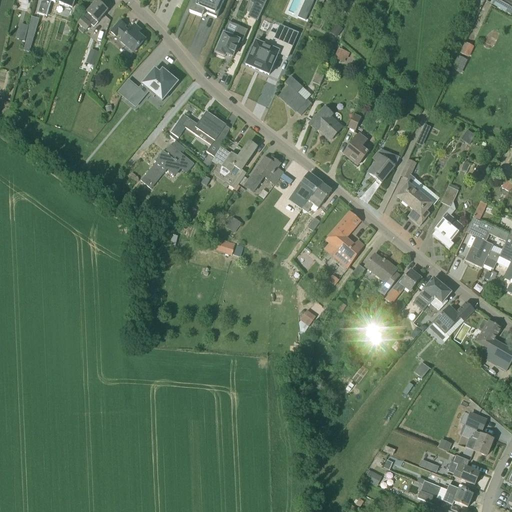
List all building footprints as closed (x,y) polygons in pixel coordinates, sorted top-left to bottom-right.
[(41,0),(37,14),(47,17),(51,2),(55,3),(55,2),(59,4),(59,5),(72,8),(74,0),(41,0)] [(194,0),(189,12),(202,17),(206,18),(207,15),(217,19),(224,0),(194,0)] [(247,18),(257,22),(266,0),(251,0),(250,3),(253,5),(247,18)] [(511,13),(511,7),(498,0),(492,0),(490,4),(511,15),(511,13)] [(86,31),(91,25),(94,27),(98,23),(108,11),(97,2),(77,24),(86,31)] [(302,12),(299,18),(305,21),(308,14),(302,12)] [(29,53),(39,20),(31,18),(24,52),(29,53)] [(135,25),(132,29),(129,32),(124,28),(125,27),(120,22),(110,32),(116,37),(118,36),(122,40),(120,42),(133,54),(145,40),(138,34),(141,31),(135,25)] [(337,25),(330,33),(336,38),(343,29),(337,25)] [(224,34),(216,53),(225,57),(226,55),(232,58),(234,54),(235,54),(237,49),(236,49),(238,43),(241,45),(247,31),(239,27),(234,39),(224,34)] [(269,33),(264,46),(256,42),(246,66),(269,76),(278,54),(287,58),(298,34),(288,30),(284,39),(269,33)] [(464,43),(459,53),(469,58),(474,47),(464,43)] [(98,52),(90,49),(88,56),(96,59),(98,52)] [(338,49),(334,59),(344,63),(346,59),(347,59),(350,54),(338,49)] [(461,74),(467,61),(458,56),(451,69),(461,74)] [(148,92),(154,98),(155,96),(163,106),(180,87),(163,72),(160,76),(155,71),(142,86),(149,91),(148,92)] [(317,74),(313,83),(320,86),(324,77),(317,74)] [(305,102),(297,95),(303,88),(290,77),(284,84),(288,88),(279,98),(285,103),(295,112),(296,113),(296,112),(301,117),(311,105),(307,100),(305,102)] [(129,81),(119,93),(136,110),(146,100),(158,109),(163,106),(155,96),(154,98),(148,92),(149,91),(142,86),(139,90),(129,81)] [(402,105),(405,98),(405,97),(399,93),(398,95),(395,103),(402,105)] [(331,140),(341,129),(329,118),(332,115),(324,108),(309,125),(316,132),(319,129),(331,140)] [(169,137),(176,141),(185,128),(201,140),(206,133),(216,140),(211,147),(218,152),(224,140),(219,136),(225,126),(213,118),(214,117),(213,116),(212,117),(206,113),(201,121),(203,122),(199,128),(187,119),(182,126),(179,123),(169,137)] [(348,129),(355,132),(361,118),(354,115),(348,129)] [(424,125),(419,138),(425,141),(430,128),(424,125)] [(467,131),(461,140),(469,146),(475,136),(467,131)] [(366,142),(359,136),(344,155),(358,166),(368,153),(361,148),(366,142)] [(245,175),(240,171),(255,149),(248,145),(239,159),(232,154),(222,167),(221,167),(220,174),(225,178),(230,174),(235,178),(229,187),(234,191),(245,175)] [(182,155),(172,147),(170,146),(164,153),(163,152),(156,161),(157,162),(142,180),(151,188),(166,169),(175,176),(181,170),(186,174),(194,165),(182,155)] [(381,185),(394,168),(377,155),(373,160),(378,164),(369,175),(381,185)] [(203,164),(209,168),(213,159),(209,156),(203,164)] [(263,176),(275,185),(283,174),(277,169),(280,164),(272,159),(270,162),(265,159),(244,188),(253,194),(257,187),(256,186),(263,176)] [(415,180),(410,175),(415,165),(408,161),(401,176),(408,180),(405,184),(407,185),(397,198),(408,208),(419,194),(411,187),(415,180)] [(294,204),(303,211),(317,192),(322,185),(309,175),(295,193),(299,197),(294,204)] [(511,184),(505,181),(501,189),(511,193),(511,191),(511,184)] [(317,192),(303,211),(306,214),(312,206),(318,210),(331,192),(322,185),(317,192)] [(450,208),(458,192),(448,187),(440,203),(450,208)] [(432,205),(419,194),(408,208),(417,215),(412,221),(419,227),(428,215),(425,213),(432,205)] [(480,202),(472,219),(478,221),(478,222),(485,209),(491,212),(493,208),(480,202)] [(196,212),(191,209),(188,217),(193,219),(196,212)] [(270,224),(288,229),(292,214),(274,210),(270,224)] [(335,230),(328,239),(325,241),(329,244),(324,250),(333,258),(334,257),(348,269),(351,264),(363,247),(361,244),(357,248),(346,238),(360,222),(350,213),(342,222),(341,222),(334,229),(335,230)] [(315,219),(308,228),(313,231),(320,222),(315,219)] [(507,240),(507,238),(509,235),(478,222),(478,221),(472,219),(470,223),(507,240)] [(459,234),(442,220),(434,231),(436,233),(432,237),(432,238),(433,237),(449,251),(453,246),(450,244),(459,234)] [(240,227),(234,223),(230,221),(226,228),(236,234),(240,227)] [(496,264),(500,255),(500,252),(497,248),(492,248),(493,246),(486,243),(489,235),(505,242),(507,240),(470,223),(466,233),(477,239),(466,262),(480,269),(485,258),(496,264)] [(166,234),(163,245),(166,246),(175,248),(178,237),(169,235),(166,234)] [(212,250),(240,259),(244,247),(216,238),(212,250)] [(505,242),(500,255),(496,264),(509,269),(511,262),(511,261),(511,240),(507,238),(507,240),(505,242)] [(379,291),(384,296),(399,277),(395,274),(397,271),(384,261),(383,262),(374,255),(365,267),(385,283),(379,291)] [(351,281),(354,278),(357,281),(365,270),(359,265),(348,279),(351,281)] [(403,277),(393,290),(386,300),(391,305),(405,288),(411,292),(421,280),(419,278),(420,277),(415,274),(415,275),(410,271),(405,279),(403,277)] [(488,283),(492,285),(497,274),(493,272),(488,283)] [(335,286),(339,280),(332,275),(331,277),(329,276),(326,279),(335,286)] [(417,298),(413,303),(423,311),(427,307),(430,304),(434,299),(432,296),(441,285),(433,279),(417,298)] [(434,299),(430,304),(439,311),(448,302),(446,300),(451,294),(441,285),(432,296),(434,299)] [(330,305),(332,307),(341,314),(346,307),(337,300),(335,302),(333,301),(330,305)] [(449,338),(464,323),(474,312),(466,304),(456,314),(449,308),(434,324),(449,338)] [(300,321),(301,321),(299,323),(300,334),(303,336),(316,317),(307,311),(300,321)] [(490,322),(488,324),(484,321),(478,332),(482,334),(477,343),(488,350),(483,359),(506,372),(511,361),(511,351),(493,341),(501,329),(490,322)] [(421,332),(416,328),(412,332),(417,337),(421,332)] [(422,380),(430,370),(422,364),(414,373),(422,380)] [(481,432),(486,421),(469,414),(465,425),(481,432)] [(493,440),(475,433),(472,440),(469,439),(465,449),(473,452),(486,457),(493,440)] [(452,444),(442,441),(439,448),(449,452),(452,444)] [(395,451),(385,447),(383,452),(393,456),(395,451)] [(479,474),(466,468),(469,462),(456,457),(453,464),(458,466),(453,478),(474,486),(479,474)] [(387,461),(384,468),(389,471),(393,464),(387,461)] [(427,471),(430,465),(421,461),(418,467),(427,471)] [(363,481),(376,487),(382,477),(368,471),(363,481)] [(436,499),(441,488),(424,482),(420,491),(436,498),(435,499),(436,499)] [(473,496),(449,486),(442,502),(452,506),(453,503),(467,508),(473,496)] [(435,499),(436,498),(420,491),(417,499),(432,505),(435,499)] [(359,499),(358,501),(356,500),(354,503),(356,504),(355,505),(358,506),(360,508),(363,502),(359,499)]
